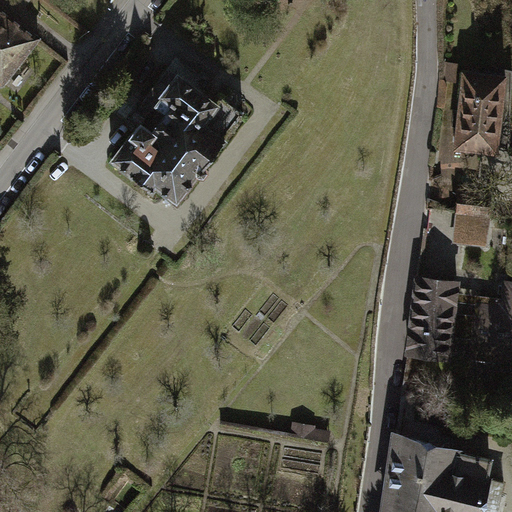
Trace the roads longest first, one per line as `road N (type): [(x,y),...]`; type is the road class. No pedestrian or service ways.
road 1 (residential): [(369,511),(421,130),(425,0)]
road 2 (residential): [(0,188),(142,0)]
